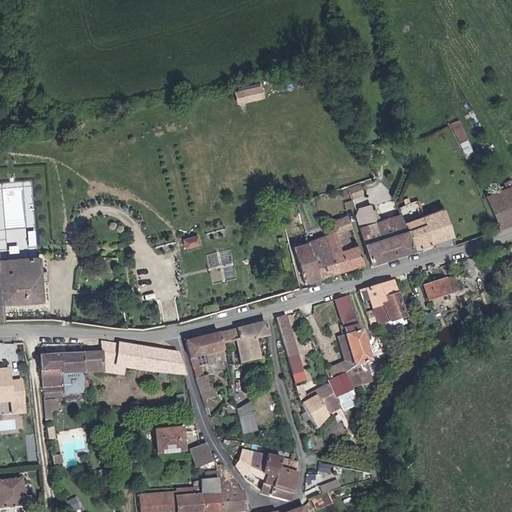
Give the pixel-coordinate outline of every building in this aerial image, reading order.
[(266,85),(237,88),(239,101),(267,98),(266,85)] [(238,107),(241,116),(264,110),(262,100),(238,107)] [(347,191),(350,201),(361,198),(358,188),(347,191)] [(495,234),(511,227),(511,191),(483,204),(495,234)] [(402,224),(399,218),(375,226),(367,205),(351,209),(370,265),(411,251),(404,231),(402,224)] [(450,239),(443,213),(418,220),(420,227),(404,231),(411,251),(450,239)] [(402,224),(404,231),(420,227),(418,220),(402,224)] [(351,232),(348,221),(330,226),(335,239),(339,256),(350,252),(345,235),(351,232)] [(188,248),(203,243),(200,233),(185,238),(188,248)] [(335,239),(326,242),(330,257),(333,257),(340,275),(362,268),(356,250),(350,252),(339,256),(335,239)] [(326,242),(307,248),(318,282),(340,275),(333,257),(330,257),(326,242)] [(197,245),(184,249),(186,256),(199,252),(197,245)] [(302,287),(318,282),(307,248),(292,253),(302,287)] [(0,329),(3,329),(2,313),(42,311),(38,267),(0,270),(0,329)] [(426,309),(461,297),(456,283),(421,296),(426,309)] [(369,310),(372,319),(384,315),(381,308),(395,303),(391,290),(365,299),(369,310)] [(365,299),(357,302),(361,312),(369,310),(365,299)] [(404,326),(395,303),(381,308),(384,315),(372,319),(377,334),(404,326)] [(334,308),(342,332),(355,329),(346,304),(334,308)] [(372,319),(364,321),(369,337),(377,334),(372,319)] [(292,347),(285,325),(281,327),(275,328),(275,332),(281,350),(284,360),(285,360),(296,357),(292,347)] [(359,341),(355,329),(342,332),(346,344),(348,349),(350,357),(362,353),(365,352),(361,341),(359,341)] [(235,340),(237,350),(240,362),(243,372),(260,368),(256,351),(268,347),(265,332),(235,340)] [(225,353),(237,350),(235,340),(220,344),(222,354),(225,353)] [(185,353),(197,388),(206,385),(200,367),(223,360),(222,354),(220,344),(185,353)] [(348,373),(343,374),(345,379),(356,374),(350,357),(348,349),(341,352),(348,373)] [(240,362),(237,350),(225,353),(228,366),(240,362)] [(371,369),(365,352),(362,353),(350,357),(356,374),(371,369)] [(99,365),(79,365),(80,382),(99,380),(99,382),(118,383),(118,381),(132,382),(146,382),(186,386),(179,364),(145,361),(123,358),(98,356),(99,365)] [(298,364),(296,357),(285,360),(286,366),(287,369),(298,364)] [(37,367),(40,401),(60,400),(60,384),(80,382),(79,365),(75,365),(37,367)] [(343,374),(324,382),(326,386),(327,389),(342,382),(343,381),(345,379),(343,374)] [(351,398),(343,381),(342,382),(327,389),(331,396),(335,405),(351,398)] [(60,400),(40,401),(40,408),(45,407),(53,407),(53,408),(60,408),(60,406),(80,405),(79,393),(81,393),(80,388),(80,382),(60,384),(60,400)] [(8,383),(0,383),(0,416),(9,415),(12,418),(24,416),(21,397),(10,398),(9,396),(8,383)] [(327,419),(337,409),(335,405),(331,396),(317,404),(327,419)] [(309,424),(314,433),(327,419),(317,404),(307,408),(303,398),(298,399),(302,412),(305,418),(309,424)] [(255,403),(238,406),(244,434),(260,430),(255,403)] [(183,404),(176,406),(179,422),(187,421),(183,404)] [(24,416),(12,418),(13,427),(25,426),(24,416)] [(184,441),(159,444),(161,465),(188,462),(184,441)] [(208,459),(202,459),(192,462),(195,476),(210,473),(208,459)] [(255,503),(260,504),(262,494),(273,495),(277,480),(295,482),(299,470),(243,461),(241,465),(238,465),(237,468),(240,470),(234,479),(244,492),(255,503)] [(219,485),(218,511),(242,511),(242,505),(237,505),(234,491),(224,477),(219,477),(219,485)] [(286,509),(295,482),(277,480),(273,495),(262,494),(260,504),(286,509)] [(334,488),(336,494),(349,488),(346,482),(334,488)] [(18,511),(17,485),(0,485),(0,511),(18,511)] [(202,494),(202,500),(201,511),(218,511),(219,485),(202,486),(202,494)] [(201,511),(202,500),(174,501),(175,505),(138,507),(138,511),(201,511)]
